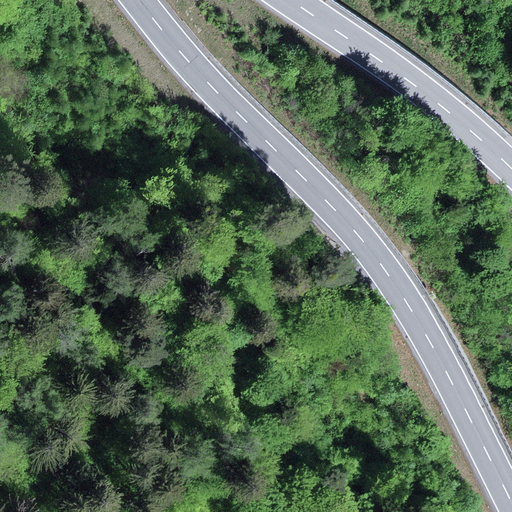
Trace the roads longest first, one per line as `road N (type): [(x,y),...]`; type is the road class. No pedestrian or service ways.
road 1 (primary): [(511,501),(382,267),(137,0)]
road 2 (primary): [(289,0),(400,75),(511,169)]
